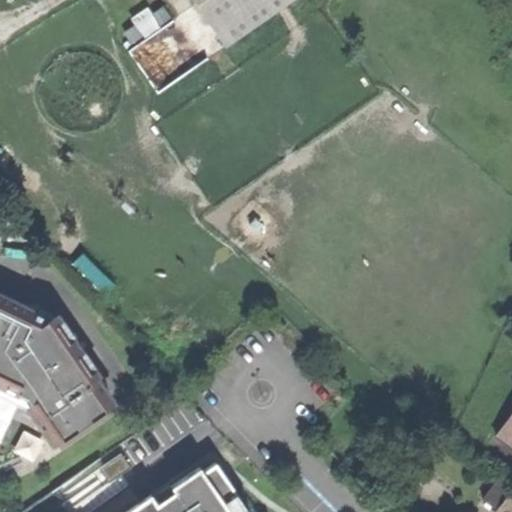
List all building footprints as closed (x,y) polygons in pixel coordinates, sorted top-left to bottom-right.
[(292,0),(199,0),(230,43),(292,0)] [(126,25),(138,43),(166,25),(154,7),(126,25)] [(0,396),(26,410),(28,407),(34,408),(38,415),(35,417),(54,444),(109,404),(91,378),(96,370),(82,365),(81,363),(85,355),(72,350),(70,347),(74,339),(61,335),(60,332),(63,324),(49,318),(45,320),(0,298),(0,396)] [(511,413),(495,436),(511,448),(511,413)] [(226,511),(221,505),(235,494),(214,464),(201,473),(197,468),(166,489),(170,494),(154,505),(147,495),(123,511),(226,511)] [(511,511),(511,494),(496,483),(484,502),(498,511),(497,511),(511,511)]
